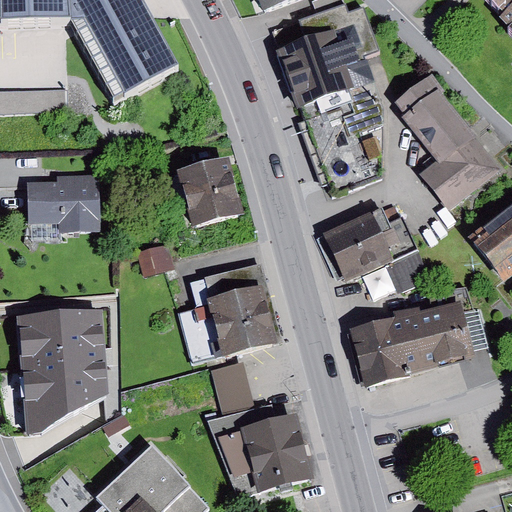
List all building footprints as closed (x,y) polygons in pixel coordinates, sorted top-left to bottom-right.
[(0,0),(0,31),(44,30),(66,29),(115,111),(182,75),(154,24),(139,0),(0,0)] [(307,0),(256,0),(266,24),(311,8),(307,0)] [(327,28),(274,46),(301,125),(375,100),(364,66),(384,60),(367,11),(353,16),(347,0),(340,0),(320,7),(327,28)] [(511,0),(478,0),(505,26),(501,30),(510,39),(506,43),(511,48),(511,0)] [(430,81),(395,114),(406,127),(402,129),(436,171),(421,184),(449,219),(501,174),(467,132),(472,129),(430,81)] [(0,111),(70,108),(69,86),(0,88),(0,111)] [(375,100),(301,125),(321,185),(327,204),(381,186),(380,120),(375,100)] [(233,168),(180,180),(193,237),(246,225),(233,168)] [(59,194),(30,194),(30,231),(62,231),(62,244),(103,244),(103,183),(59,183),(59,194)] [(384,215),(323,245),(346,292),(385,273),(420,256),(404,222),(390,229),(384,215)] [(511,219),(469,255),(502,296),(511,287),(511,219)] [(168,249),(137,257),(144,283),(175,275),(168,249)] [(433,282),(420,256),(385,273),(398,300),(433,282)] [(261,277),(200,292),(206,316),(183,322),(195,371),(279,351),(261,277)] [(395,330),(351,343),(365,401),(408,392),(406,385),(473,366),(460,311),(421,322),(419,318),(392,322),(395,330)] [(18,325),(29,437),(42,436),(106,401),(101,358),(97,316),(18,325)] [(223,415),(255,407),(244,364),(212,372),(223,415)] [(237,502),(259,495),(244,430),(275,423),(270,405),(206,421),(237,502)] [(124,418),(112,425),(117,435),(130,427),(124,418)] [(275,423),(244,430),(259,495),(287,489),(311,483),(296,418),(275,423)] [(206,511),(208,511),(153,451),(99,501),(106,509),(102,511),(206,511)]
